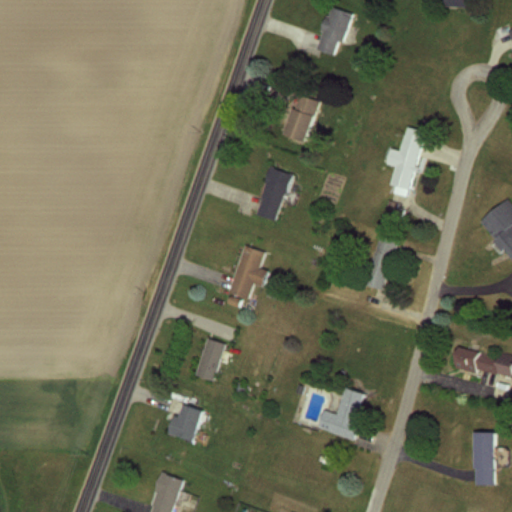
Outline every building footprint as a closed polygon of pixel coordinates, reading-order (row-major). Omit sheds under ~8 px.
[(351,12),(330,5),(315,48),(337,55),(351,12)] [(303,142),(319,101),(297,93),(282,134),(303,142)] [(424,130),(406,126),(401,150),(390,148),(387,163),(395,165),(390,187),(409,192),(424,130)] [(290,173),(269,166),(254,213),(275,220),(290,173)] [(481,218),(511,260),(511,205),(507,199),(481,218)] [(365,284),(383,289),(397,238),(378,233),(365,284)] [(228,291),(246,297),(252,282),(262,285),(267,270),(258,267),(263,250),(243,244),(228,291)] [(214,381),(225,343),(207,337),(195,375),(214,381)] [(511,384),(511,357),(457,346),(453,365),(511,378),(511,380),(511,384)] [(353,437),(366,393),(346,387),(338,414),(324,409),(319,427),(353,437)] [(169,433),(193,441),(204,411),(180,402),(169,433)] [(475,484),(495,484),(495,431),(475,431),(475,484)] [(149,511),(172,511),(181,477),(159,472),(149,511)]
